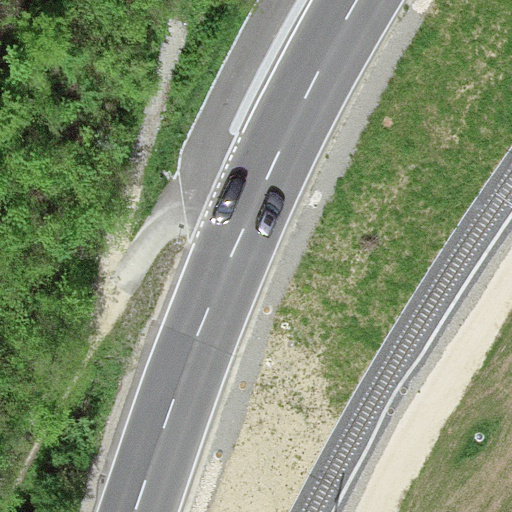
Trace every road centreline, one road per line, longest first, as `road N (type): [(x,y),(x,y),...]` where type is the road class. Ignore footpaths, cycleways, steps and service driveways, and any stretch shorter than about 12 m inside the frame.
road 1 (primary): [(355,0),(240,221),(132,511)]
road 2 (track): [(205,170),(142,243),(86,335)]
